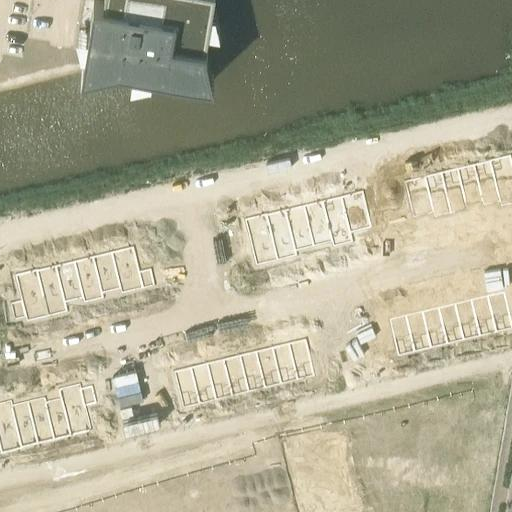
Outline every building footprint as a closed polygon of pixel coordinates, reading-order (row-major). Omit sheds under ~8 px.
[(84,50),(80,75),(80,76),(119,67),(199,80),(204,52),(206,53),(205,46),(212,0),(102,0),(102,2),(93,1),(84,50)] [(511,167),(509,156),(488,161),(500,209),(511,206),(511,167)] [(488,162),(472,166),(483,209),(498,205),(499,209),(500,209),(488,161),(487,161),(488,162)] [(457,170),(456,170),(466,212),(467,212),(466,207),(480,204),(482,209),(483,209),(472,166),(457,170)] [(455,170),(440,174),(450,216),(466,212),(456,170),(455,170)] [(440,174),(423,178),(433,220),(449,217),(450,216),(440,174)] [(422,178),(402,183),(412,221),(431,216),(432,221),(433,220),(423,178),(422,178)] [(362,193),(340,198),(351,245),(352,245),(350,236),(371,230),(362,193)] [(340,198),(321,202),(332,250),(351,245),(340,198)] [(321,202),(302,207),(313,249),(330,245),(331,250),(332,250),(321,202)] [(302,207),(284,211),(295,259),(296,258),(295,254),(313,249),(302,207)] [(266,215),(265,215),(276,263),(295,259),(284,211),(266,216),(266,215)] [(265,215),(243,220),(254,268),(276,263),(265,215)] [(222,225),(201,229),(206,255),(227,251),(222,225)] [(498,231),(497,231),(500,243),(508,241),(505,229),(498,231)] [(480,235),(472,237),(475,249),(483,247),(480,235)] [(464,239),(467,251),(475,249),(472,237),(464,239)] [(447,243),(440,245),(442,257),(450,255),(447,243)] [(440,245),(432,247),(434,259),(442,257),(440,245)] [(132,248),(110,253),(121,296),(154,288),(149,270),(138,273),(132,248)] [(110,253),(91,258),(102,300),(103,300),(102,295),(118,291),(119,296),(121,296),(110,253)] [(484,253),(476,255),(478,267),(479,267),(486,265),(484,253)] [(468,257),(460,259),(462,271),(470,269),(468,257)] [(91,258),(73,262),(83,305),(102,300),(91,258)] [(460,259),(452,261),(455,273),(462,271),(460,259)] [(73,262),(54,267),(66,314),(67,314),(64,304),(81,300),(82,305),(83,305),(73,262)] [(363,262),(356,264),(358,276),(366,274),(363,262)] [(356,264),(348,266),(351,278),(358,276),(356,264)] [(435,265),(427,267),(430,279),(438,277),(435,265)] [(36,270),(35,270),(47,318),(66,314),(54,267),(37,271),(36,270)] [(427,267),(419,269),(422,281),(430,279),(427,267)] [(20,302),(8,304),(13,322),(24,319),(25,324),(46,319),(47,318),(35,270),(13,276),(20,302)] [(325,272),(318,273),(321,285),(328,283),(325,272)] [(318,273),(310,275),(313,287),(321,285),(318,273)] [(402,273),(394,275),(397,287),(405,285),(402,273)] [(394,275),(386,277),(389,289),(397,287),(394,275)] [(281,283),(284,295),(292,293),(289,281),(281,283)] [(281,283),(273,285),(276,297),(284,295),(281,283)] [(503,293),(486,297),(495,335),(511,331),(511,328),(508,312),(503,293)] [(486,297),(470,301),(479,339),(495,335),(486,297)] [(285,301),(277,303),(280,315),(288,313),(285,301)] [(470,301),(453,305),(463,343),(479,339),(470,301)] [(277,303),(269,305),(272,317),(280,315),(277,303)] [(445,307),(437,309),(446,347),(454,345),(463,343),(453,305),(445,307)] [(437,309),(421,313),(430,351),(446,347),(437,309)] [(253,310),(245,312),(248,324),(255,322),(253,310)] [(245,312),(237,314),(240,326),(248,324),(245,312)] [(421,313),(404,317),(409,336),(414,355),(430,351),(421,313)] [(404,317),(387,321),(392,340),(396,359),(414,355),(409,336),(404,317)] [(220,318),(212,320),(215,332),(223,330),(220,318)] [(127,319),(119,321),(121,333),(129,331),(127,319)] [(212,320),(204,322),(207,334),(215,332),(212,320)] [(97,326),(89,328),(92,340),(100,338),(97,326)] [(187,326),(179,328),(182,340),(190,338),(187,326)] [(89,328),(81,330),(84,342),(92,340),(89,328)] [(179,328),(172,330),(174,342),(182,340),(179,328)] [(59,336),(51,338),(54,350),(62,348),(59,336)] [(305,341),(287,345),(296,383),(314,379),(309,357),(305,341)] [(287,345),(271,349),(280,387),(296,383),(287,345)] [(271,349),(255,353),(264,391),(280,387),(271,349)] [(242,356),(238,357),(247,395),(251,394),(264,391),(255,353),(242,356)] [(238,357),(222,361),(231,399),(247,395),(238,357)] [(42,360),(34,362),(37,374),(44,372),(42,360)] [(222,361),(206,365),(215,402),(231,399),(222,361)] [(34,362),(26,364),(29,375),(37,374),(34,362)] [(206,365),(189,369),(199,406),(215,402),(206,365)] [(9,368),(1,370),(4,381),(11,380),(9,368)] [(189,369),(172,373),(176,389),(181,411),(199,406),(189,369)] [(79,385),(58,390),(69,438),(90,433),(84,408),(95,405),(91,387),(80,390),(79,385)] [(44,399),(43,399),(53,441),(69,438),(58,390),(57,391),(59,400),(45,403),(44,399)] [(486,390),(464,395),(474,434),(495,429),(486,390)] [(464,395),(443,400),(453,439),(474,434),(464,395)] [(43,399),(26,403),(37,445),(49,442),(53,441),(43,399)] [(443,400),(422,406),(432,444),(453,439),(443,400)] [(9,402),(0,404),(0,455),(21,450),(9,402)] [(10,402),(9,402),(21,450),(22,450),(21,449),(37,445),(26,403),(11,407),(10,402)] [(422,406),(401,411),(411,450),(432,444),(422,406)] [(401,411),(380,416),(390,455),(411,450),(401,411)] [(380,416),(358,421),(368,460),(390,455),(380,416)] [(264,459),(242,464),(252,504),(274,499),(264,459)] [(242,464),(221,470),(231,509),(252,504),(242,464)] [(490,469),(482,471),(485,483),(493,481),(490,469)] [(221,470),(200,475),(209,511),(218,511),(231,509),(221,470)] [(482,471),(474,473),(477,484),(485,483),(482,471)] [(209,511),(200,475),(179,480),(186,511),(209,511)] [(452,479),(441,481),(442,490),(454,487),(452,479)] [(441,481),(429,484),(431,492),(442,490),(441,481)] [(410,489),(398,492),(400,500),(412,497),(410,489)] [(398,492),(386,494),(388,503),(400,500),(398,492)] [(157,511),(153,493),(131,498),(134,511),(157,511)] [(445,496),(433,499),(435,507),(447,504),(445,496)] [(134,511),(131,498),(110,504),(112,511),(134,511)] [(433,499),(421,502),(423,510),(435,507),(433,499)]
